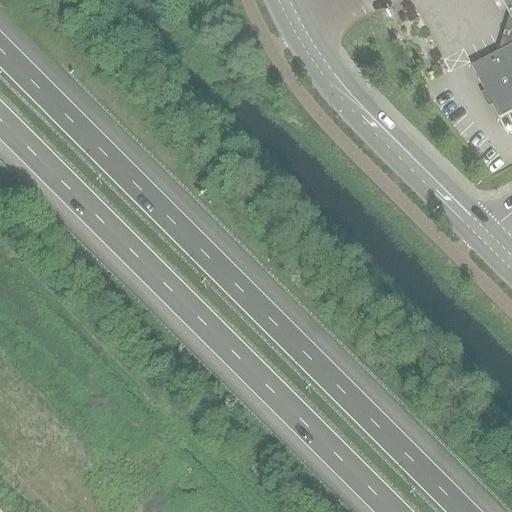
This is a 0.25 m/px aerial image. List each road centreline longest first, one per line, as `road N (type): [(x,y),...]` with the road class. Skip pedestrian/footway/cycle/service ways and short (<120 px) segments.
road 1 (trunk): [(470,511),(0,47)]
road 2 (trunk): [(0,129),(387,511)]
road 3 (tertiary): [(267,0),(316,85),(470,240)]
road 4 (tertiary): [(492,227),(374,118),(293,0)]
